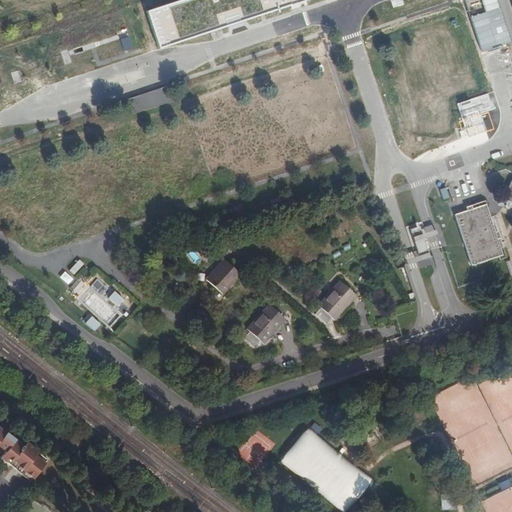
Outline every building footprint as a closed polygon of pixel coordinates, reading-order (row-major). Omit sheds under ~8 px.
[(123,49),(132,47),(128,33),(119,36),(123,49)] [(177,100),(172,85),(129,100),(134,115),(177,100)] [(511,182),(509,184),(500,202),(511,207),(511,182)] [(446,188),(440,190),(443,200),(449,198),(446,188)] [(494,236),(482,202),(463,209),(464,211),(452,215),(470,268),(496,259),(497,264),(505,261),(496,235),(494,236)] [(417,228),(407,231),(417,258),(426,255),(421,240),(419,236),(417,228)] [(433,231),(419,236),(421,240),(434,235),(433,231)] [(417,258),(403,262),(405,267),(427,259),(426,255),(417,258)] [(244,272),(227,258),(207,280),(224,295),(244,272)] [(73,274),(83,263),(78,259),(69,270),(73,274)] [(98,277),(89,285),(83,280),(70,293),(108,329),(123,314),(116,308),(123,301),(98,277)] [(318,308),(335,323),(357,298),(340,283),(318,308)] [(273,300),(247,327),(264,344),(291,316),(273,300)] [(101,323),(93,315),(86,322),(95,329),(101,323)] [(408,379),(406,373),(393,377),(395,383),(408,379)] [(0,424),(0,452),(2,454),(0,457),(0,458),(30,482),(47,460),(16,436),(15,437),(7,430),(0,424)] [(305,427),(279,462),(345,511),(346,511),(372,478),(305,427)] [(253,470),(275,444),(256,429),(234,455),(253,470)]
